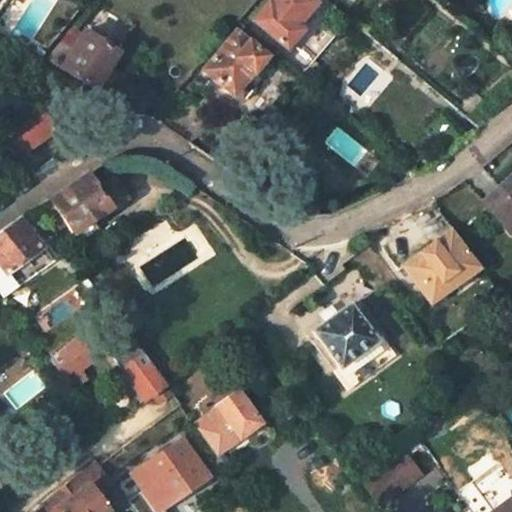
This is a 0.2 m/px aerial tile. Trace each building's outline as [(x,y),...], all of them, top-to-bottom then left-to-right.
[(290,30),(311,5),(305,0),(268,0),(250,22),(284,52),(297,36),(290,30)] [(94,92),(117,55),(83,35),(72,51),(60,43),(45,61),(94,92)] [(234,35),(200,75),(229,99),(231,97),(239,105),(251,91),(244,84),(264,60),(234,35)] [(498,112),(474,93),(457,113),(477,129),(498,112)] [(187,144),(209,124),(187,109),(164,128),(187,144)] [(460,143),(440,118),(420,132),(442,159),(460,143)] [(21,170),(34,157),(19,142),(6,155),(21,170)] [(87,177),(49,202),(72,236),(107,212),(109,214),(128,202),(113,181),(97,191),(87,177)] [(511,177),(481,204),(508,236),(511,232),(511,177)] [(54,263),(21,222),(0,235),(0,266),(18,290),(54,263)] [(451,231),(424,250),(430,257),(456,238),(451,231)] [(456,238),(430,257),(424,250),(407,263),(401,268),(426,302),(450,285),(452,288),(479,269),(456,238)] [(314,335),(340,371),(375,344),(348,309),(314,335)] [(160,380),(111,310),(101,318),(108,328),(96,336),(138,395),(160,380)] [(67,356),(55,366),(74,390),(86,380),(67,356)] [(175,401),(160,380),(138,395),(154,417),(175,401)] [(254,417),(231,385),(201,407),(207,416),(193,426),(217,459),(249,436),(245,430),(251,426),(248,421),(254,417)] [(112,411),(94,387),(81,397),(99,421),(112,411)] [(173,439),(132,471),(157,504),(199,473),(173,439)] [(375,507),(414,477),(396,453),(358,483),(375,507)] [(123,498),(98,463),(96,461),(68,482),(33,511),(104,511),(103,509),(108,506),(109,508),(123,498)] [(494,511),(511,511),(511,500),(494,511)]
